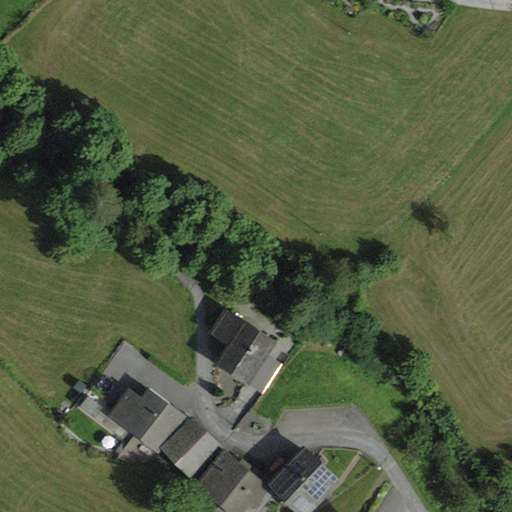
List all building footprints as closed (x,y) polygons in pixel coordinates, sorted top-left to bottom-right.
[(232,345),(220,363),(248,380),(273,342),(226,311),(212,332),(232,345)] [(129,390),(112,413),(159,448),(183,415),(149,390),(142,399),(129,390)] [(214,452),(220,444),(194,419),(166,445),(193,474),(215,453),(214,452)] [(273,483),(282,495),(300,511),(305,511),(336,481),(304,451),(273,483)] [(190,510),(205,490),(222,504),(249,471),(224,452),(182,504),(190,510)] [(264,490),(267,486),(249,471),(222,504),(218,508),(223,511),(257,511),(271,496),(264,490)]
